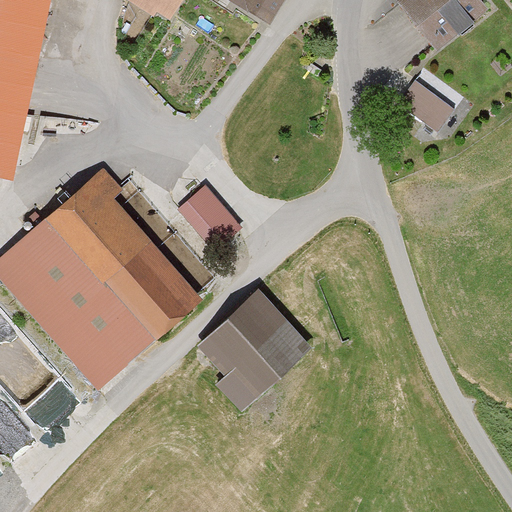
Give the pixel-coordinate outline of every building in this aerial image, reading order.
[(46,0),(0,0),(0,171),(11,174),(46,0)] [(285,0),(131,0),(174,26),(190,0),(217,0),(267,31),(285,0)] [(486,9),(479,0),(395,0),(391,3),(430,53),(486,9)] [(323,71),(311,64),(307,70),(319,78),(323,71)] [(418,73),(399,98),(439,128),(458,103),(418,73)] [(206,293),(96,169),(0,253),(0,277),(99,388),(206,293)] [(243,231),(204,185),(177,208),(217,254),(243,231)] [(312,345),(255,289),(198,346),(224,372),(212,384),(242,414),(312,345)]
